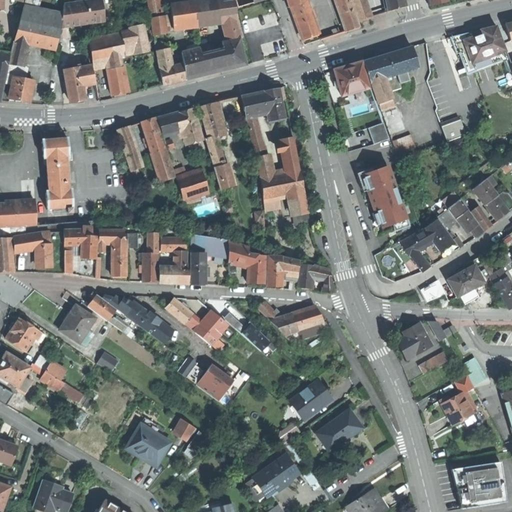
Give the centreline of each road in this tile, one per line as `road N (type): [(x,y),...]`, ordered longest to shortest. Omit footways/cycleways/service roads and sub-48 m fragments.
road 1 (residential): [(353,298),(7,281)]
road 2 (residential): [(511,218),(421,280),(394,291),(376,288),(335,164),(319,152)]
road 3 (tertiary): [(299,63),(107,113),(0,114)]
road 4 (residential): [(359,314),(398,395),(430,511)]
road 5 (residential): [(0,411),(148,500),(155,511)]
road 6 (residential): [(359,314),(511,312)]
road 7 (residential): [(319,152),(353,298)]
road 8 (tertiary): [(419,28),(299,63)]
